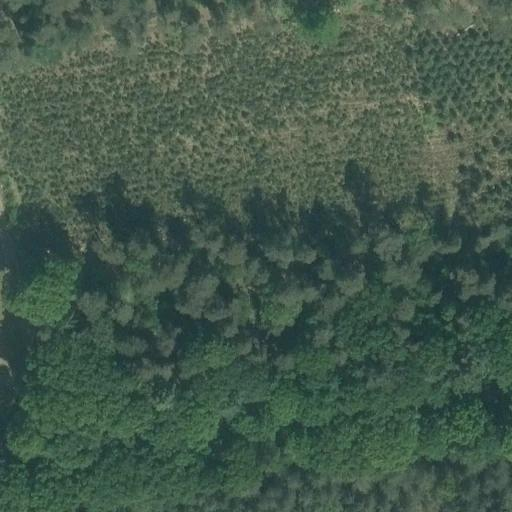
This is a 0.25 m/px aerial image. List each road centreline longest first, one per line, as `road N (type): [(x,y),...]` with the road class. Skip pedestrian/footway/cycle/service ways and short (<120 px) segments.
road 1 (track): [(67,439),(511,383)]
road 2 (track): [(67,439),(0,224)]
